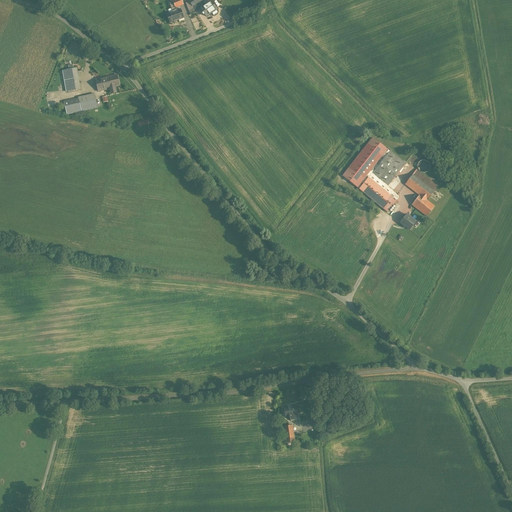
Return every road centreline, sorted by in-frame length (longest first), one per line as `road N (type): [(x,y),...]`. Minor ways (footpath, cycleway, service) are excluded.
road 1 (unclassified): [(415,359),(327,284),(265,246),(116,65)]
road 2 (unclassified): [(68,398),(278,383),(415,359)]
road 3 (unclassified): [(116,65),(271,5)]
